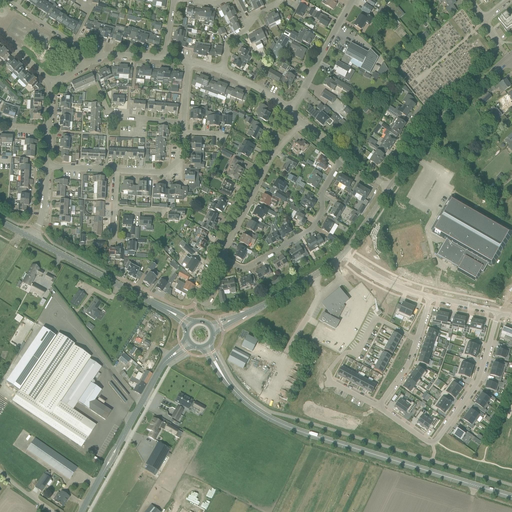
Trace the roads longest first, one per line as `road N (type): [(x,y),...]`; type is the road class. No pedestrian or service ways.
road 1 (tertiary): [(511,497),(275,421),(228,384)]
road 2 (residential): [(497,311),(478,378),(436,440),(426,441),(379,404)]
road 3 (residential): [(222,256),(250,266),(314,226),(340,158)]
road 4 (unclassified): [(389,188),(434,124),(508,59)]
road 5 (residential): [(222,256),(270,161),(300,123)]
road 6 (tertiary): [(166,309),(31,239)]
road 7 (residential): [(287,110),(352,0)]
road 8 (unclassified): [(233,318),(343,254)]
